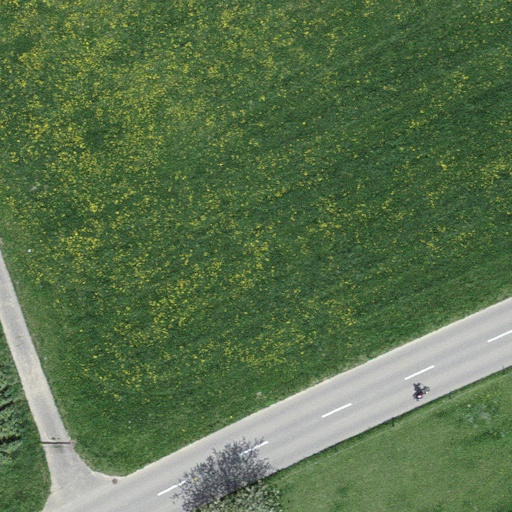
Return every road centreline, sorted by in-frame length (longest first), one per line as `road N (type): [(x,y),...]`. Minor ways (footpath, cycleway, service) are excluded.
road 1 (secondary): [(127,511),(511,330)]
road 2 (track): [(0,279),(80,511)]
